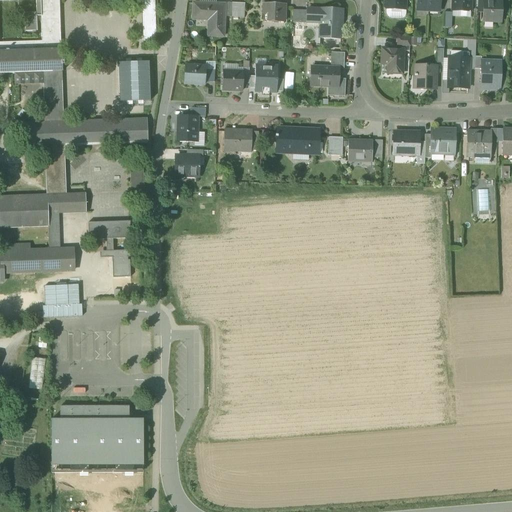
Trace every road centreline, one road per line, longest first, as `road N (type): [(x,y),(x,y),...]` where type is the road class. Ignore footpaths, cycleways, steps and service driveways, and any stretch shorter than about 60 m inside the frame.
road 1 (unclassified): [(180,0),(157,181),(157,303)]
road 2 (unclassified): [(166,322),(167,464),(185,511)]
road 3 (residential): [(511,110),(361,114)]
road 4 (residential): [(361,114),(219,109)]
